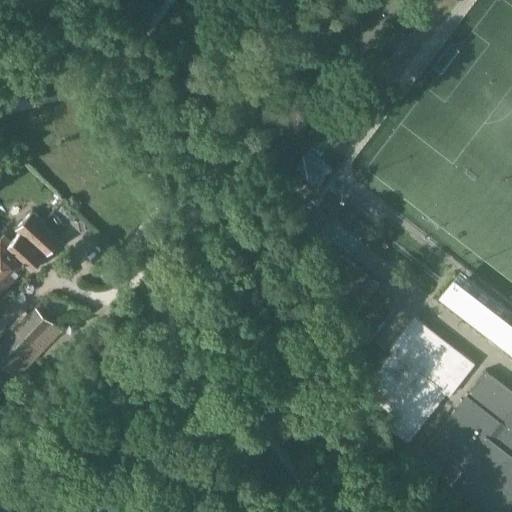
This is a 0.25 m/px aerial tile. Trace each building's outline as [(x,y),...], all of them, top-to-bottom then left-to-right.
[(310,147),(295,166),(316,183),(331,164),(310,147)] [(8,176),(14,170),(9,165),(3,171),(8,176)] [(19,186),(30,173),(24,167),(13,180),(19,186)] [(62,236),(44,220),(32,209),(16,227),(20,231),(6,245),(0,239),(0,290),(25,263),(31,269),(62,236)] [(342,249),(331,240),(305,272),(342,301),(336,310),(340,314),(332,325),(360,347),(388,312),(384,309),(387,304),(371,291),(378,282),(340,252),(342,249)] [(60,328),(36,306),(0,343),(0,359),(16,375),(60,328)] [(362,388),(388,408),(380,418),(407,439),(445,390),(448,393),(473,361),(414,315),(389,346),(392,349),(362,388)] [(511,389),(485,368),(417,455),(443,476),(443,477),(487,511),(502,511),(511,499),(511,389)]
